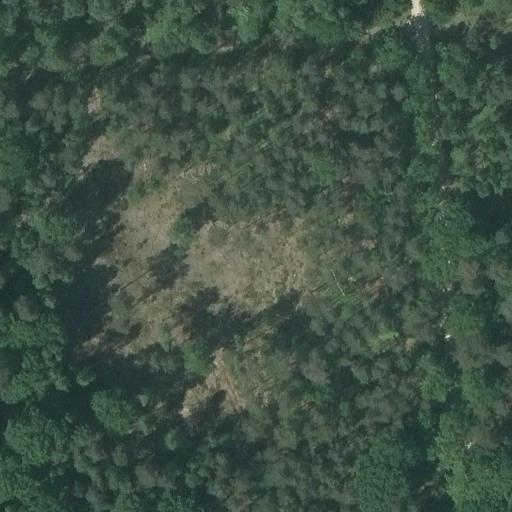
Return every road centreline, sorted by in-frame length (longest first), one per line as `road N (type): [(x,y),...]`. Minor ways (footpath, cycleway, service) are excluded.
road 1 (track): [(0,57),(511,6)]
road 2 (track): [(416,0),(466,511)]
